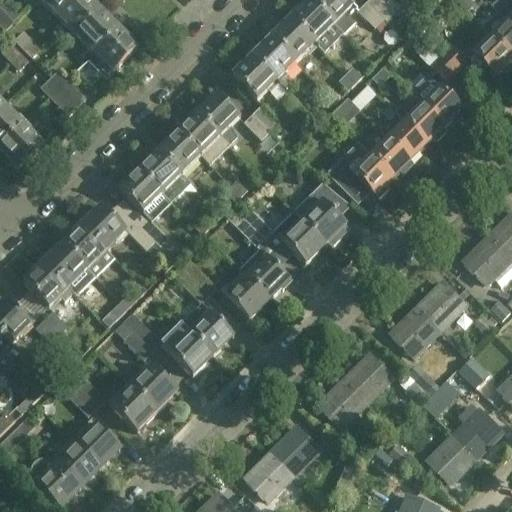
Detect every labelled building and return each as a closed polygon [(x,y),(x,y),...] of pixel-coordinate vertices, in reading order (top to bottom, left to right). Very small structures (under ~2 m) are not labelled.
[(76,0),(39,0),(38,1),(56,20),(76,0)] [(76,0),(56,20),(75,39),(100,13),(86,0),(76,0)] [(344,0),(311,0),(309,3),(343,37),(344,38),(355,27),(346,17),(354,9),(344,0)] [(372,0),(367,6),(384,23),(386,25),(395,17),(378,0),(372,0)] [(324,56),(343,37),(309,3),(290,22),(315,47),(324,56)] [(490,10),(498,17),(504,10),(497,3),(490,10)] [(367,6),(358,14),(357,15),(375,32),(384,23),(367,6)] [(0,11),(0,29),(5,34),(14,26),(0,11)] [(112,25),(100,13),(75,39),(93,57),(118,32),(112,25)] [(296,66),(315,47),(290,22),(271,41),(296,66)] [(511,32),(506,26),(489,43),(511,65),(511,63),(511,32)] [(137,51),(118,32),(93,57),(87,63),(106,82),(137,51)] [(22,53),(31,45),(23,36),(14,45),(22,53)] [(277,86),(296,66),(271,41),(251,60),(277,86)] [(494,82),(511,65),(489,43),(471,60),(494,82)] [(40,53),(31,45),(22,53),(31,62),(40,53)] [(19,57),(10,48),(1,57),(10,66),(19,57)] [(451,50),(439,62),(430,72),(445,87),(467,66),(451,50)] [(19,57),(10,66),(18,75),(27,66),(19,57)] [(256,106),(277,86),(251,60),(231,80),(256,106)] [(355,88),(361,81),(352,72),(346,79),(355,88)] [(57,75),(49,83),(57,93),(66,84),(57,75)] [(346,79),(339,85),(348,95),(355,88),(346,79)] [(49,83),(46,86),(40,92),(49,101),(57,93),(49,83)] [(85,103),(66,84),(57,93),(76,111),(85,103)] [(344,109),(352,118),(377,99),(369,90),(344,109)] [(76,111),(57,93),(49,101),(67,120),(76,111)] [(438,93),(420,110),(443,133),(461,115),(438,93)] [(214,97),(195,116),(220,142),(229,151),(237,142),(231,131),(240,123),(214,97)] [(388,111),(396,119),(402,112),(395,105),(388,111)] [(0,149),(22,128),(3,109),(0,112),(0,149)] [(252,118),(270,136),(279,127),(261,109),(252,118)] [(442,134),(443,133),(420,110),(413,118),(404,110),(402,112),(396,119),(404,127),(426,149),(433,142),(436,145),(445,137),(442,134)] [(390,125),(396,119),(388,111),(383,117),(390,125)] [(330,121),(342,133),(351,124),(339,112),(330,121)] [(311,121),(320,131),(327,124),(318,114),(311,121)] [(229,151),(220,142),(195,116),(175,135),(201,161),(209,170),(229,151)] [(261,146),(270,136),(252,118),(243,127),(243,128),(261,146)] [(404,127),(387,144),(409,166),(426,149),(404,127)] [(22,128),(0,149),(0,158),(6,165),(8,164),(16,171),(28,159),(30,162),(37,155),(34,153),(49,138),(43,132),(34,140),(22,128)] [(175,135),(156,154),(182,180),(201,161),(175,135)] [(404,178),(412,170),(408,167),(409,166),(387,144),(370,161),(392,183),(401,175),(404,178)] [(358,149),(327,179),(357,209),(370,196),(374,201),(376,199),(379,202),(387,194),(384,191),(392,183),(370,161),(358,149)] [(190,189),(182,180),(156,154),(137,173),(162,199),(171,208),(190,189)] [(162,199),(137,173),(117,193),(143,219),(136,226),(175,266),(183,258),(169,244),(171,242),(145,216),(162,199)] [(241,201),(247,195),(237,184),(231,190),(241,201)] [(322,189),(313,197),(293,218),(326,250),(327,248),(332,253),(342,242),(338,238),(346,230),(339,224),(351,213),(322,189)] [(235,207),(241,201),(231,190),(225,196),(235,207)] [(106,254),(126,235),(109,218),(100,209),(81,228),(106,254)] [(236,216),(228,224),(257,253),(265,245),(244,224),(236,216)] [(244,224),(265,245),(273,237),(253,216),(244,224)] [(305,270),(326,250),(293,218),(273,237),(295,258),(294,259),(305,270)] [(511,219),(490,241),(511,264),(511,263),(511,219)] [(209,233),(198,222),(192,228),(203,239),(209,233)] [(136,226),(126,235),(145,255),(147,253),(167,274),(175,266),(136,226)] [(113,261),(106,254),(81,228),(61,248),(86,274),(93,281),(113,261)] [(511,264),(490,241),(463,267),(486,290),(511,264)] [(61,248),(42,266),(68,292),(73,298),(75,299),(93,281),(86,274),(61,248)] [(290,286),(278,274),(266,262),(245,282),(269,307),(290,286)] [(217,293),(188,263),(180,271),(209,301),(217,293)] [(73,298),(68,292),(42,266),(23,286),(48,312),(59,300),(65,306),(73,298)] [(171,280),(174,282),(200,309),(201,309),(209,301),(180,271),(171,280)] [(249,327),(269,307),(245,282),(226,301),(225,302),(249,327)] [(417,313),(439,336),(466,310),(443,287),(417,313)] [(132,297),(121,308),(127,314),(138,303),(132,297)] [(0,308),(0,335),(12,348),(31,329),(6,303),(0,308)] [(490,313),(502,326),(511,317),(499,304),(490,313)] [(115,325),(127,314),(121,308),(109,320),(115,325)] [(200,309),(180,329),(189,338),(213,362),(233,342),(201,309),(200,309)] [(439,336),(417,313),(391,339),(413,362),(439,336)] [(52,316),(44,324),(60,341),(68,332),(52,316)] [(123,328),(132,336),(152,357),(161,348),(141,328),(132,319),(123,328)] [(495,332),(483,319),(474,328),(487,340),(495,332)] [(66,347),(60,341),(44,324),(35,333),(51,349),(52,348),(58,354),(66,347)] [(0,335),(0,359),(12,348),(0,335)] [(143,366),(152,357),(132,336),(123,345),(143,366)] [(193,382),(213,362),(189,338),(169,358),(193,382)] [(58,358),(70,370),(80,360),(68,348),(58,358)] [(371,359),(344,386),(366,408),(393,382),(371,359)] [(472,362),(458,375),(475,393),(489,379),(472,362)] [(129,390),(157,418),(176,398),(149,371),(129,390)] [(436,388),(424,377),(416,385),(427,396),(436,388)] [(511,383),(499,396),(511,410),(511,383)] [(85,384),(76,393),(96,413),(105,405),(85,384)] [(458,396),(446,385),(422,410),(434,421),(458,396)] [(340,434),(366,408),(344,386),(318,412),(340,434)] [(405,396),(417,408),(426,399),(414,387),(405,396)] [(38,390),(26,402),(32,408),(44,396),(38,390)] [(136,438),(157,418),(129,390),(109,410),(136,438)] [(88,421),(96,413),(76,393),(68,401),(88,421)] [(32,408),(26,402),(15,413),(21,419),(32,408)] [(481,415),(454,442),(477,464),(503,437),(481,415)] [(0,439),(15,425),(7,417),(5,418),(2,422),(0,423),(0,439)] [(378,420),(370,427),(379,437),(387,429),(378,420)] [(19,430),(27,439),(35,430),(27,422),(19,430)] [(83,441),(76,449),(101,473),(120,454),(91,424),(78,437),(83,441)] [(0,452),(7,459),(27,439),(19,430),(0,448),(0,452)] [(298,432),(272,458),(294,480),(320,454),(298,432)] [(477,464),(454,442),(428,468),(450,490),(477,464)] [(101,473),(76,449),(71,444),(59,456),(64,461),(56,468),(81,493),(101,473)] [(389,457),(401,469),(410,460),(398,448),(389,457)] [(393,464),(380,452),(375,458),(388,469),(393,464)] [(267,506),(294,480),(272,458),(245,484),(267,506)] [(59,511),(61,511),(81,493),(56,468),(50,462),(47,464),(43,463),(38,464),(34,466),(31,471),(31,475),(31,480),(29,482),(59,511)] [(341,483),(353,488),(359,473),(347,468),(341,483)] [(205,511),(232,511),(219,498),(205,511)] [(404,511),(436,511),(409,500),(404,511)]
